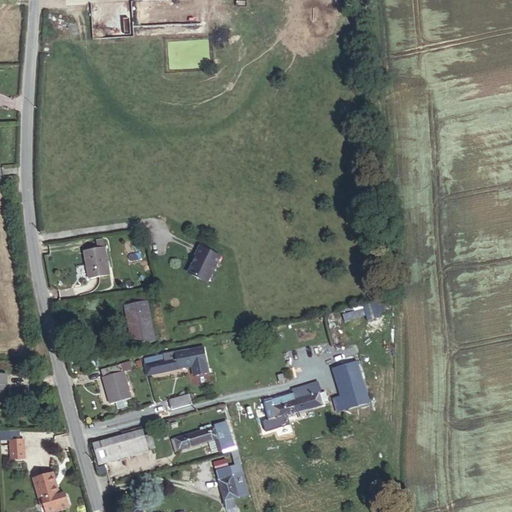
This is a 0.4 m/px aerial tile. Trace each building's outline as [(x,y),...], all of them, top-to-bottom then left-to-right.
[(95,250),(105,250),(103,241),(95,241),(95,250)] [(221,257),(199,247),(195,256),(197,257),(189,275),(208,284),(221,257)] [(82,252),(85,280),(108,277),(105,250),(95,250),(82,252)] [(154,267),(145,267),(144,280),(154,281),(154,267)] [(120,300),(123,345),(142,344),(140,300),(120,300)] [(366,310),(344,315),(345,323),(368,318),(366,310)] [(188,373),(204,371),(198,346),(157,354),(158,360),(139,363),(141,374),(186,365),(188,373)] [(353,389),(349,376),(345,362),(337,364),(344,391),(353,389)] [(114,366),(102,369),(105,377),(98,380),(105,406),(125,401),(114,366)] [(105,377),(102,369),(95,371),(98,380),(105,377)] [(362,373),(349,376),(353,389),(344,391),(345,396),(339,397),(343,410),(371,403),(362,373)] [(263,400),(267,418),(270,417),(278,415),(275,404),(317,393),(314,382),(290,387),(291,392),(263,400)] [(318,397),(317,393),(275,404),(278,415),(285,413),(328,402),(326,395),(318,397)] [(164,401),(166,410),(183,405),(180,396),(164,401)] [(278,415),(270,417),(271,423),(286,419),(285,413),(278,415)] [(216,438),(208,439),(210,445),(217,443),(219,448),(227,446),(222,423),(213,426),(216,438)] [(174,449),(208,439),(216,438),(213,426),(171,438),(174,449)] [(87,445),(93,467),(146,452),(140,430),(87,445)] [(11,461),(24,461),(23,442),(10,442),(11,461)] [(230,466),(234,465),(242,498),(248,496),(236,452),(227,454),(230,466)] [(209,464),(211,471),(223,468),(221,460),(209,464)] [(211,471),(221,510),(230,507),(229,502),(242,498),(234,465),(230,466),(223,468),(211,471)] [(53,489),(46,466),(29,470),(35,493),(38,493),(42,507),(63,501),(59,487),(53,489)]
